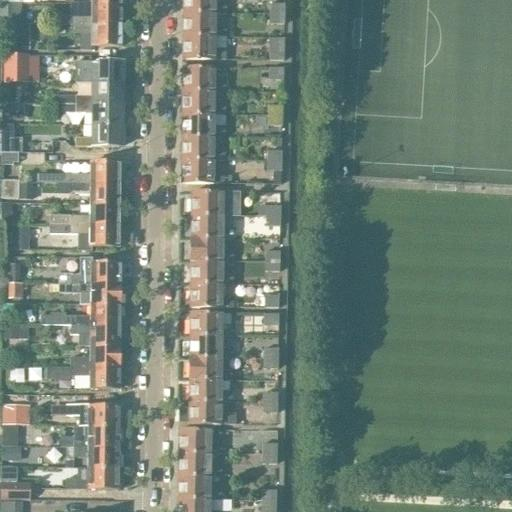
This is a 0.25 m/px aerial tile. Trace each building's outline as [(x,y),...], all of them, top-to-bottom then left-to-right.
[(215,5),(215,0),(183,0),(183,16),(215,16),(215,17),(226,17),(226,5),(215,5)] [(0,26),(20,27),(20,17),(12,17),(12,4),(0,4),(0,26)] [(121,26),(121,6),(91,6),(91,17),(71,16),(71,26),(121,26)] [(283,17),(284,7),(270,7),(270,17),(283,17)] [(215,28),(215,17),(215,16),(183,16),(183,39),(215,39),(215,40),(225,40),(225,28),(215,28)] [(283,27),(283,17),(270,17),(270,27),(283,27)] [(121,36),(121,26),(71,26),(71,35),(79,36),(79,52),(91,52),(91,48),(120,48),(120,46),(122,44),(122,38),(121,36)] [(21,51),(21,27),(5,27),(5,51),(21,51)] [(225,63),(225,40),(215,40),(215,39),(183,39),(182,62),(225,63)] [(283,64),(283,42),(269,41),(268,64),(283,64)] [(28,85),(29,56),(4,55),(3,84),(28,85)] [(120,64),(75,64),(75,85),(91,85),(122,85),(122,74),(120,74),(120,64)] [(282,82),(282,70),(269,70),(269,82),(282,82)] [(214,83),(214,71),(182,71),(182,94),(214,95),(224,95),(225,83),(214,83)] [(1,104),(14,104),(15,85),(1,85),(1,104)] [(120,107),(120,96),(122,96),(122,85),(91,85),(91,97),(75,97),(75,95),(50,95),(50,106),(61,106),(75,106),(120,107)] [(224,118),(224,106),(214,106),(214,95),(182,94),(182,117),(213,117),(213,118),(224,118)] [(15,122),(15,107),(1,106),(1,122),(15,122)] [(122,128),(122,116),(120,116),(120,107),(75,106),(61,106),(61,114),(90,114),(90,127),(122,128)] [(282,118),(282,108),(268,108),(268,118),(282,118)] [(213,129),(213,118),(213,117),(182,117),(181,140),(213,140),(213,141),(224,141),(224,129),(213,129)] [(281,128),(282,118),(268,118),(268,127),(281,128)] [(12,125),(0,124),(0,152),(20,153),(20,138),(12,138),(12,125)] [(122,139),(122,128),(90,127),(90,140),(74,139),(74,148),(119,149),(119,139),(122,139)] [(224,152),(213,152),(213,141),(213,140),(181,140),(181,163),(213,163),(223,164),(224,152)] [(281,164),(281,154),(267,154),(267,164),(281,164)] [(18,165),(18,155),(0,155),(0,168),(12,168),(12,165),(18,165)] [(213,175),(213,163),(181,163),(181,186),(224,187),(224,175),(213,175)] [(119,187),(119,176),(121,175),(121,168),(119,167),(119,165),(90,164),(90,176),(36,176),(36,184),(70,185),(70,186),(119,187)] [(280,174),(281,164),(267,164),(267,174),(280,174)] [(18,202),(18,182),(1,182),(1,201),(18,202)] [(20,183),(20,201),(31,201),(31,183),(20,183)] [(119,207),(119,187),(70,186),(70,194),(79,194),(79,196),(90,196),(90,207),(119,207)] [(222,195),(190,195),(190,218),(222,219),(238,219),(238,196),(222,195)] [(10,203),(0,203),(0,220),(10,221),(10,203)] [(119,228),(119,207),(90,207),(90,216),(49,216),(49,227),(119,228)] [(280,219),(280,209),(266,209),(266,219),(280,219)] [(222,219),(190,218),(190,242),(222,242),(222,240),(233,240),(233,229),(222,229),(222,219)] [(280,230),(280,219),(266,219),(266,229),(280,230)] [(120,245),(120,238),(119,237),(119,228),(49,227),(49,236),(76,236),(76,253),(91,253),(91,248),(118,248),(118,246),(120,245)] [(26,247),(26,228),(4,228),(4,247),(26,247)] [(222,254),(222,242),(190,242),(190,265),(222,265),(222,266),(233,266),(233,254),(222,254)] [(279,265),(279,255),(265,254),(265,264),(279,265)] [(119,286),(119,264),(91,264),(91,259),(79,259),(78,276),(71,276),(71,275),(58,275),(58,286),(119,286)] [(279,275),(279,265),(265,264),(265,274),(279,275)] [(232,288),(232,276),(222,276),(222,266),(222,265),(190,265),(189,287),(221,287),(221,288),(232,288)] [(8,266),(8,283),(19,283),(19,266),(8,266)] [(22,300),(22,285),(9,285),(9,300),(22,300)] [(119,307),(119,286),(58,286),(58,295),(80,295),(80,307),(90,307),(119,307)] [(232,311),(232,299),(221,299),(221,288),(221,287),(189,287),(189,310),(232,311)] [(278,310),(278,298),(264,298),(264,310),(278,310)] [(119,328),(119,307),(90,307),(90,318),(65,318),(65,315),(50,315),(50,318),(40,318),(40,327),(70,328),(119,328)] [(232,339),(232,327),(221,327),(221,316),(189,316),(189,339),(221,339),(232,339)] [(277,329),(278,317),(264,317),(263,328),(277,329)] [(16,326),(2,326),(2,337),(17,337),(16,326)] [(119,348),(119,328),(70,328),(70,337),(78,337),(78,348),(90,348),(119,348)] [(232,361),(232,350),(221,349),(221,339),(189,339),(189,361),(221,361),(232,361)] [(119,370),(119,348),(90,348),(90,360),(70,360),(70,368),(70,369),(119,370)] [(25,357),(25,349),(13,349),(13,357),(25,357)] [(277,362),(278,352),(263,351),(263,361),(277,362)] [(231,383),(231,371),(221,372),(221,361),(189,361),(188,383),(221,383),(220,383),(231,383)] [(277,372),(277,362),(263,361),(263,372),(277,372)] [(119,390),(119,370),(70,369),(70,368),(46,368),(46,380),(70,380),(70,378),(89,378),(89,390),(119,390)] [(231,405),(231,394),(220,393),(220,383),(221,383),(188,383),(188,404),(220,405),(231,405)] [(277,406),(277,396),(263,395),(263,405),(277,406)] [(188,411),(179,411),(179,425),(188,425),(188,427),(220,428),(220,426),(234,426),(234,414),(220,414),(220,405),(188,404),(188,411)] [(277,416),(277,406),(263,405),(262,415),(277,416)] [(118,428),(119,407),(66,406),(66,417),(79,418),(79,428),(87,428),(87,427),(118,428)] [(0,426),(30,427),(30,409),(0,408),(0,419),(0,426)] [(1,447),(17,448),(17,427),(2,427),(1,447)] [(118,449),(118,428),(87,427),(87,428),(79,428),(73,428),(73,438),(59,438),(59,449),(66,449),(118,449)] [(220,445),(210,445),(210,433),(178,433),(178,456),(210,456),(220,457),(220,445)] [(276,457),(276,447),(262,446),(262,456),(276,457)] [(18,449),(0,448),(0,462),(18,462),(18,449)] [(118,470),(118,449),(66,449),(66,460),(87,460),(87,470),(118,470)] [(209,468),(210,456),(178,456),(178,479),(209,479),(220,480),(220,468),(209,468)] [(276,467),(276,457),(262,456),(261,467),(276,467)] [(118,492),(118,470),(87,470),(78,470),(77,480),(65,480),(65,491),(118,492)] [(209,491),(209,479),(178,479),(177,502),(209,502),(209,503),(220,503),(220,491),(209,491)] [(0,501),(29,501),(30,485),(0,484),(0,501)] [(275,503),(276,493),(261,493),(261,503),(275,503)] [(208,511),(209,503),(209,502),(177,502),(177,511),(208,511)] [(0,511),(21,511),(22,504),(0,503),(0,511)] [(275,511),(275,503),(261,503),(260,511),(275,511)]
